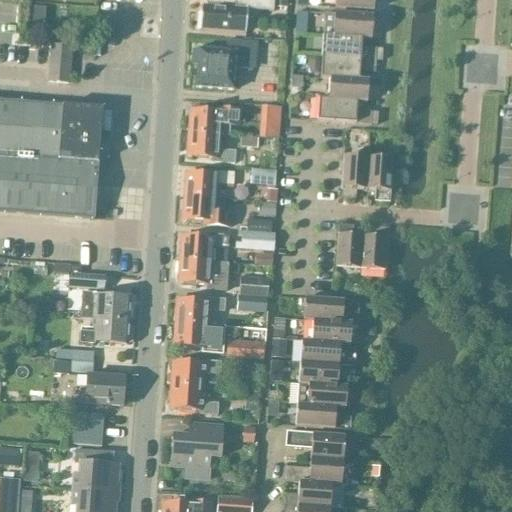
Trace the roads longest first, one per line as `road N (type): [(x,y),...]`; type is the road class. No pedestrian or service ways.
road 1 (residential): [(140,511),(177,0)]
road 2 (residential): [(313,208),(447,217),(465,208),(481,61)]
